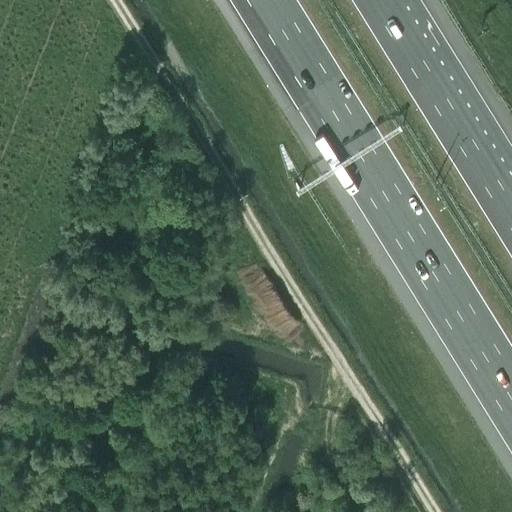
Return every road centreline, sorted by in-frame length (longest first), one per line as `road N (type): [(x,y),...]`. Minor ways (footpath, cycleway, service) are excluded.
road 1 (track): [(113,0),(432,511)]
road 2 (motorway): [(262,0),(511,400)]
road 3 (motorway): [(511,215),(379,0)]
